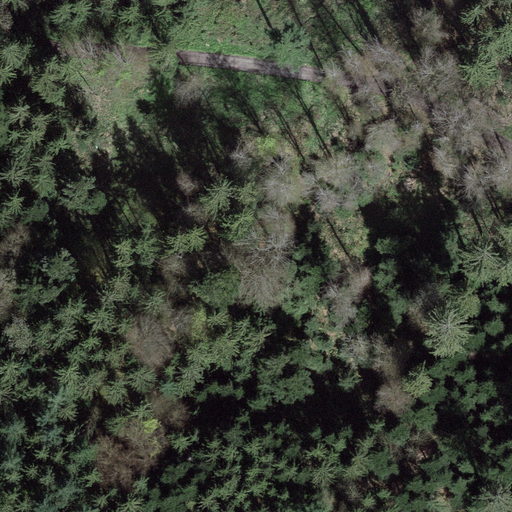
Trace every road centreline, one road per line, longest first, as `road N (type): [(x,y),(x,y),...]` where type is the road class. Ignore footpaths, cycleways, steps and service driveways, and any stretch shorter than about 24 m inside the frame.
road 1 (track): [(0,47),(256,59),(327,71),(440,109),(511,152)]
road 2 (track): [(139,511),(0,296)]
